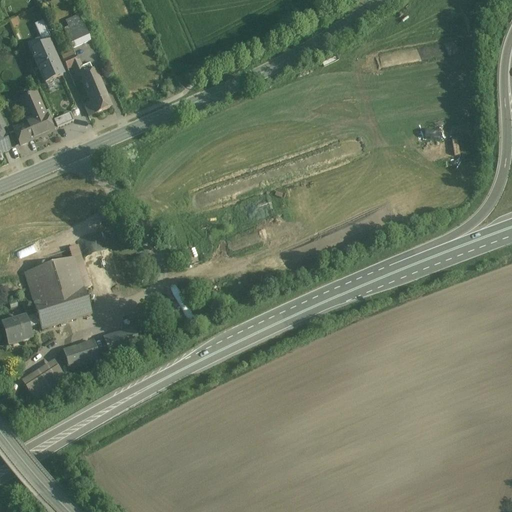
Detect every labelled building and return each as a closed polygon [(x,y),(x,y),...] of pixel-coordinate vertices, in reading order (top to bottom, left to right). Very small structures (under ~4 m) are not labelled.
[(42,42),(50,38),(43,22),(35,26),(42,42)] [(82,24),(64,31),(71,50),(90,42),(82,24)] [(48,45),(31,52),(38,69),(55,61),(48,45)] [(55,61),(38,69),(45,85),(63,77),(55,61)] [(91,104),(96,115),(111,108),(95,72),(79,79),(91,104)] [(27,125),(34,141),(39,139),(42,140),(46,138),(47,136),(53,133),(47,117),(45,118),(35,96),(26,99),(30,109),(29,112),(31,116),(33,123),(27,125)] [(26,118),(31,116),(29,112),(30,109),(26,99),(20,102),(26,118)] [(96,115),(91,104),(85,107),(90,118),(96,115)] [(73,122),(70,114),(54,121),(57,129),(73,122)] [(27,125),(14,131),(20,146),(34,141),(27,125)] [(399,135),(401,147),(456,137),(453,125),(399,135)] [(0,155),(9,151),(3,135),(0,136),(0,155)] [(74,260),(25,275),(37,315),(40,326),(41,331),(91,315),(74,260)] [(133,322),(145,322),(145,311),(133,312),(133,322)] [(37,315),(26,319),(29,330),(40,326),(37,315)] [(26,319),(1,326),(7,347),(32,340),(29,330),(26,319)] [(133,330),(103,340),(109,359),(140,349),(133,330)] [(94,343),(63,353),(69,372),(100,362),(94,343)] [(53,361),(21,382),(35,403),(67,382),(53,361)]
